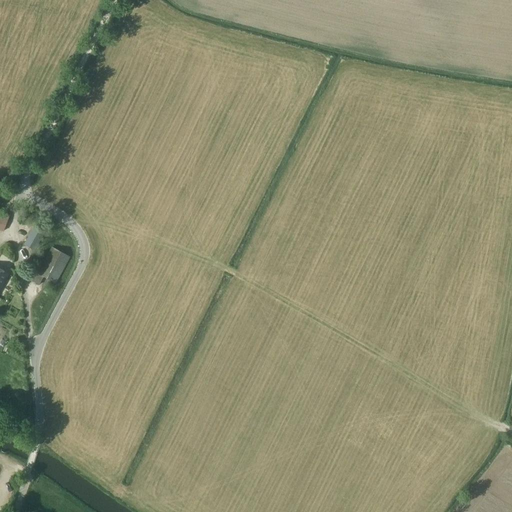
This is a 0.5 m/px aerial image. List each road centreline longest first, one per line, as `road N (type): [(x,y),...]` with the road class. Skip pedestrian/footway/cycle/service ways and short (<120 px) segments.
road 1 (unclassified): [(16,511),(38,423),(32,353),(84,252),(72,224),(20,191)]
road 2 (track): [(20,191),(114,0)]
